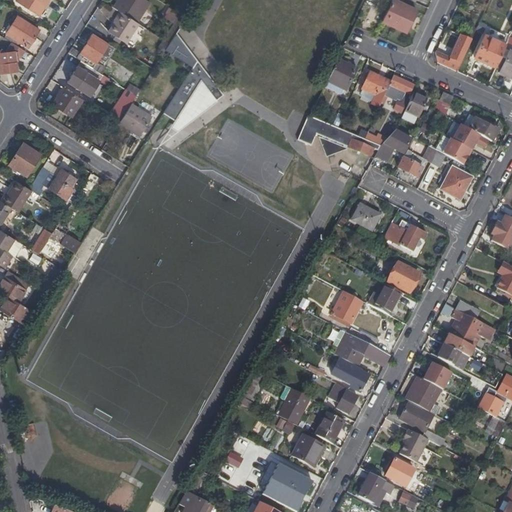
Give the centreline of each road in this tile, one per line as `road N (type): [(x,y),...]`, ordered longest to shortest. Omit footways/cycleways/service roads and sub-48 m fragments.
road 1 (residential): [(316,511),(469,228)]
road 2 (residential): [(86,0),(17,108)]
